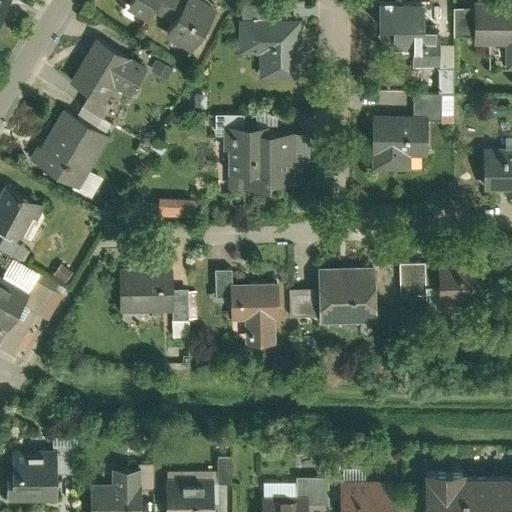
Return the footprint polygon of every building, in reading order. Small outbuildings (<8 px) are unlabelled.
[(187,52),(212,6),(200,0),(125,0),(121,8),(142,19),(143,16),(163,27),(158,37),(187,52)] [(511,0),(470,1),(470,7),(470,30),(470,44),(502,45),(502,69),(511,68),(511,0)] [(295,1),(294,14),(318,16),(319,3),(295,1)] [(431,25),(411,25),(411,3),(377,3),(377,25),(390,25),(390,51),(408,51),(408,67),(436,67),(436,51),(431,51),(431,25)] [(238,20),(261,20),(261,6),(238,6),(238,20)] [(449,30),(470,30),(470,7),(449,7),(449,30)] [(297,81),(296,19),(261,20),(238,20),(235,20),(236,54),(256,53),(256,81),(297,81)] [(84,94),(100,103),(109,86),(125,95),(141,66),(90,37),(64,82),(84,94)] [(436,51),(436,67),(436,70),(448,70),(448,41),(436,41),(436,51)] [(448,70),(436,70),(435,70),(435,95),(437,95),(448,95),(448,70)] [(84,94),(77,107),(98,119),(105,106),(100,103),(84,94)] [(410,95),(410,115),(424,116),(424,121),(439,121),(437,95),(435,95),(410,95)] [(77,107),(71,116),(92,128),(98,119),(77,107)] [(85,173),(106,136),(92,128),(71,116),(58,109),(28,161),(69,185),(76,189),(85,173)] [(220,126),(239,126),(239,114),(211,114),(211,128),(220,128),(220,126)] [(410,115),(370,114),(369,171),(405,171),(406,159),(423,160),(424,121),(424,116),(410,115)] [(224,190),(264,190),(264,183),(290,183),(290,162),(290,133),(264,133),(264,126),(239,126),(220,126),(220,128),(220,150),(224,150),(224,190)] [(290,133),(290,162),(306,162),(307,133),(290,133)] [(511,145),(478,146),(479,191),(511,189),(511,145)] [(98,181),(85,173),(76,189),(69,185),(67,189),(87,200),(98,181)] [(0,235),(5,238),(7,233),(15,237),(22,242),(41,207),(0,185),(0,186),(0,235)] [(176,206),(152,207),(153,219),(176,218),(176,206)] [(5,238),(0,235),(0,253),(8,258),(16,244),(12,242),(15,237),(7,233),(5,238)] [(24,249),(16,244),(8,258),(17,263),(24,249)] [(484,257),(434,258),(434,265),(435,287),(435,312),(435,318),(468,318),(468,304),(473,298),(484,298),(484,257)] [(6,261),(0,271),(0,277),(25,292),(17,306),(43,321),(58,297),(32,281),(34,277),(6,261)] [(435,312),(435,287),(434,265),(420,265),(393,266),(394,291),(421,290),(421,312),(435,312)] [(169,267),(117,267),(117,314),(169,314),(169,290),(169,267)] [(370,268),(315,270),(315,290),(316,317),(316,327),(372,325),(370,268)] [(210,298),(225,298),(225,284),(228,284),(228,269),(210,269),(210,298)] [(0,329),(2,331),(17,306),(25,292),(0,277),(0,329)] [(228,284),(225,284),(225,298),(226,320),(239,320),(240,346),(271,345),(271,319),(274,319),(274,283),(228,284)] [(183,290),(169,290),(169,314),(169,320),(183,320),(183,317),(183,294),(183,290)] [(285,318),(316,317),(315,290),(284,291),(285,318)] [(183,294),(183,317),(192,317),(192,294),(183,294)] [(3,499),(50,501),(51,470),(51,448),(8,447),(7,473),(3,473),(3,499)] [(51,448),(51,470),(66,470),(67,449),(51,448)] [(213,457),(213,482),(227,483),(227,457),(213,457)] [(136,468),(136,489),(148,488),(148,466),(136,467),(136,468)] [(85,511),(136,511),(136,489),(136,468),(106,468),(106,483),(86,483),(85,511)] [(320,497),(320,479),(323,480),(323,468),(312,468),(312,477),(283,476),(283,496),(290,496),(304,497),(320,497)] [(420,470),(419,511),(511,511),(511,470),(510,471),(510,476),(459,475),(459,470),(420,470)] [(160,511),(208,511),(209,479),(161,478),(160,511)] [(387,480),(335,481),(334,511),(383,511),(383,507),(387,507),(387,504),(387,480)] [(256,511),(304,511),(304,497),(290,496),(283,496),(257,496),(256,511)]
